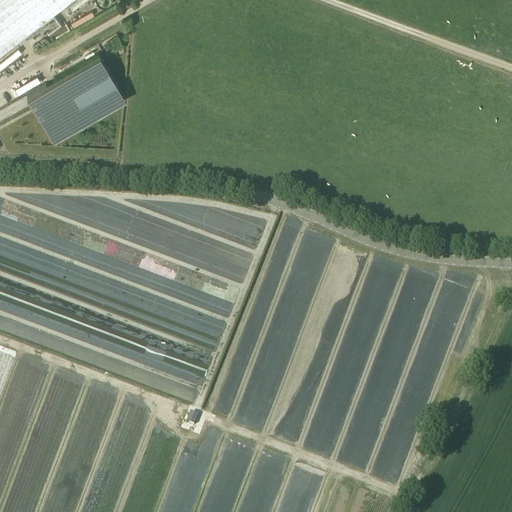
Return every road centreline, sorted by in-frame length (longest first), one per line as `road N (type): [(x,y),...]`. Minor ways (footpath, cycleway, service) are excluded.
road 1 (unclassified): [(511,60),(333,0),(140,0),(0,89)]
road 2 (tertiary): [(511,259),(423,256),(375,243),(234,183),(0,173)]
road 3 (track): [(511,309),(404,500)]
